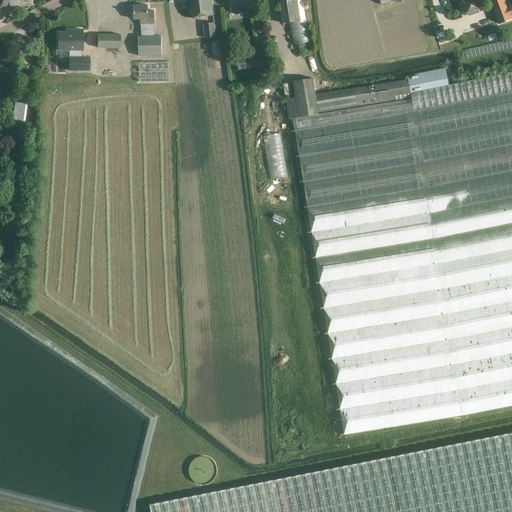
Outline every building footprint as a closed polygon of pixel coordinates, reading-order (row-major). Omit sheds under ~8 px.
[(0,0),(0,9),(32,4),(31,0),(0,0)] [(188,0),(190,18),(213,15),(211,0),(188,0)] [(228,0),(230,11),(248,8),(246,0),(228,0)] [(279,2),(283,23),(300,21),(297,0),(284,0),(285,1),(279,2)] [(460,4),(463,13),(467,12),(467,13),(478,9),(478,8),(481,7),(478,0),(467,0),(463,2),(460,4)] [(494,0),(492,1),(491,1),(491,2),(492,5),(499,23),(511,18),(511,13),(507,0),(494,0)] [(138,37),(138,56),(162,55),(162,36),(155,36),(154,29),(155,29),(154,23),(154,11),(148,11),(148,5),(133,6),(134,19),(140,19),(140,24),(141,30),(141,37),(138,37)] [(214,23),(203,24),(205,38),(216,36),(214,23)] [(82,50),(82,32),(82,29),(69,29),(69,32),(58,32),(58,50),(69,50),(69,57),(68,57),(68,71),(89,71),(89,57),(81,57),(81,50),(82,50)] [(120,48),(120,35),(97,35),(97,48),(120,48)] [(253,68),(251,56),(237,58),(238,70),(253,68)] [(139,62),(139,82),(145,82),(170,81),(169,62),(139,62)] [(295,97),(285,98),(288,119),(292,118),(344,436),(511,404),(511,71),(449,84),(445,68),(407,76),(408,80),(316,94),(313,78),(293,81),(295,97)] [(290,83),(283,84),(285,96),(292,95),(290,83)] [(14,119),(25,120),(26,103),(15,103),(14,119)] [(270,179),(287,176),(280,132),(264,135),(270,179)] [(511,511),(511,432),(150,505),(151,511),(511,511)]
